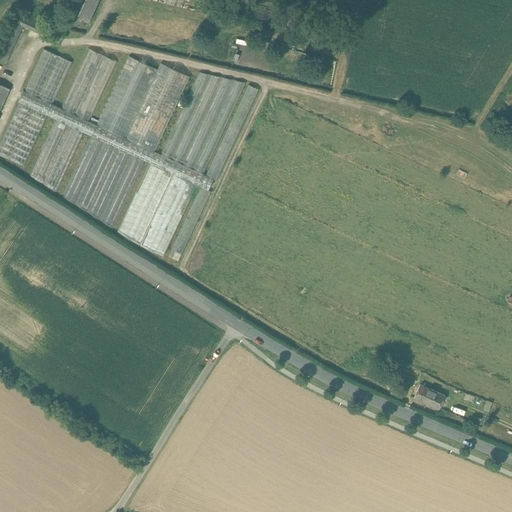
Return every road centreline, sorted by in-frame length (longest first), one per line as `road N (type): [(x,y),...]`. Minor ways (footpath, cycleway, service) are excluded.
road 1 (tertiary): [(0,172),(338,381),(511,458)]
road 2 (track): [(511,171),(424,124),(268,83)]
road 3 (track): [(232,331),(118,511)]
